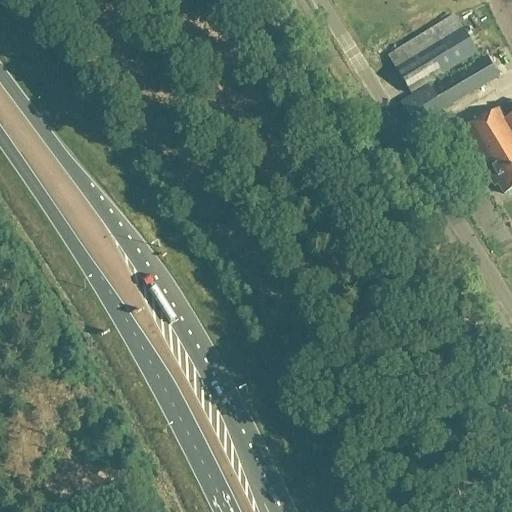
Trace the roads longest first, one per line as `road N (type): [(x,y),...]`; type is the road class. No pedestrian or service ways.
road 1 (trunk): [(275,511),(168,302),(0,74)]
road 2 (trunk): [(0,137),(56,214),(226,511)]
road 3 (unclassified): [(316,0),(511,313)]
